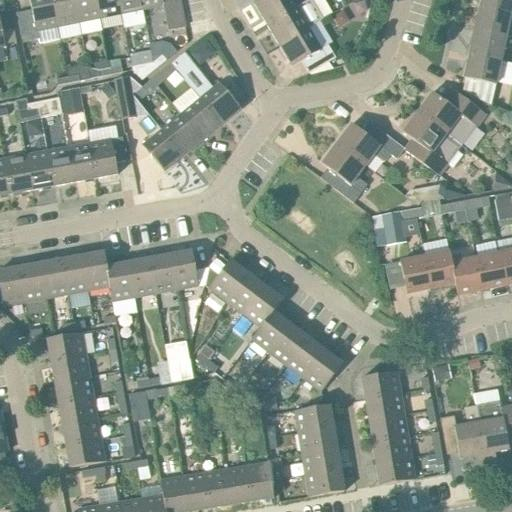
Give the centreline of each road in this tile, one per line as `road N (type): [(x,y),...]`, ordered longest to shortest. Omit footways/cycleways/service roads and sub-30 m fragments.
road 1 (residential): [(214,198),(250,240),(374,336),(407,340),(511,310)]
road 2 (residential): [(0,239),(214,198)]
road 3 (residential): [(274,100),(362,85),(380,74),(406,0)]
road 4 (residential): [(39,511),(0,342)]
